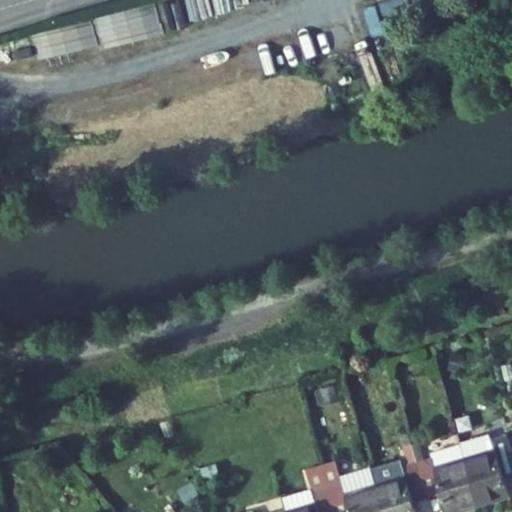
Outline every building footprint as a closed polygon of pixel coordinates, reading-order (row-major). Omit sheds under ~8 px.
[(300,38),(217,62),(226,92),(309,68),(300,38)] [(121,122),(144,116),(137,88),(114,94),(121,122)] [(361,384),(356,371),(347,374),(351,387),(361,384)] [(338,401),(334,387),(321,390),(325,404),(338,401)] [(491,439),(489,434),(460,442),(465,457),(494,448),(491,439)] [(511,473),(511,450),(507,435),(491,439),(494,448),(465,457),(479,506),(510,497),(504,476),(511,473)] [(424,461),(418,443),(412,444),(417,461),(418,462),(424,461)] [(417,461),(412,444),(404,447),(410,464),(417,461)] [(383,511),(371,468),(342,476),(338,460),(321,465),(335,511),(383,511)] [(418,462),(417,461),(410,464),(404,465),(407,474),(400,476),(395,461),(371,468),(383,511),(417,511),(415,503),(428,499),(418,462)] [(220,475),(216,464),(202,468),(205,479),(220,475)] [(335,511),(321,465),(306,470),(312,489),(283,498),(286,511),(335,511)]
